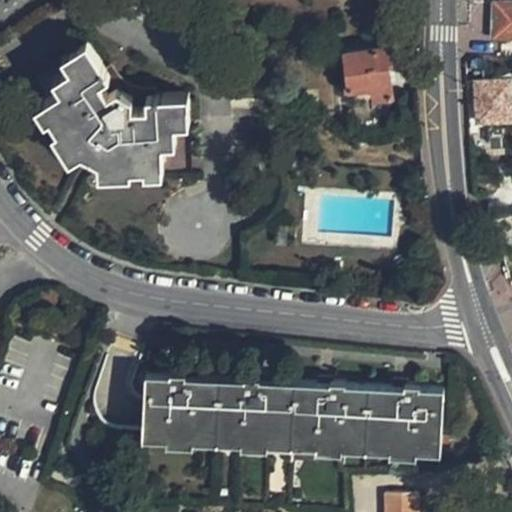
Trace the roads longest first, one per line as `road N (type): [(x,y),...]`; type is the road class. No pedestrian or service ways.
road 1 (residential): [(480,323),(416,330),(118,291),(46,247),(0,195)]
road 2 (tertiary): [(447,0),(460,196),(480,323)]
